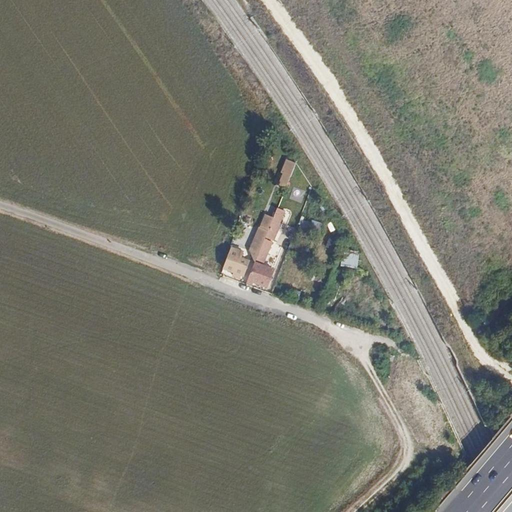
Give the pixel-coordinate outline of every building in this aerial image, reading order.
[(278,184),(287,188),(297,162),(288,159),(278,184)] [(239,258),(242,253),(232,249),(228,259),(245,266),(247,261),(239,258)] [(358,268),(360,253),(344,251),(343,266),(358,268)] [(247,267),(245,266),(228,259),(223,270),(232,273),(230,278),(237,280),(239,275),(243,277),(247,267)] [(267,288),(274,270),(256,263),(249,281),(267,288)] [(322,292),(327,278),(319,275),(314,289),(322,292)]
